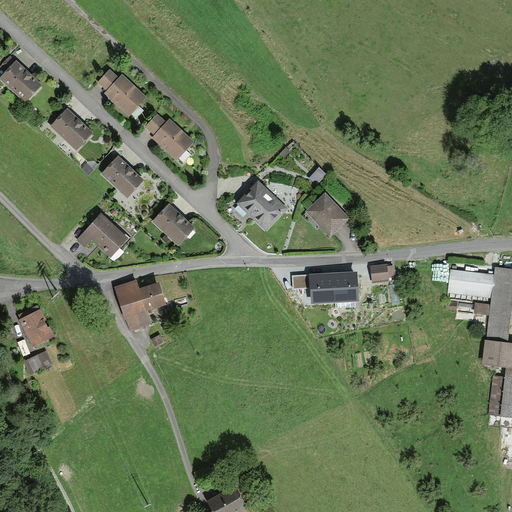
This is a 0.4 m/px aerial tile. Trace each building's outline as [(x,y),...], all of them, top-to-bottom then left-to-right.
[(18,59),(0,77),(0,78),(26,103),(44,83),(18,59)] [(111,71),(100,83),(107,90),(103,94),(130,118),(149,97),(124,75),(120,79),(111,71)] [(371,104),(360,130),(388,142),(399,117),(371,104)] [(68,108),(50,127),(76,151),(94,132),(68,108)] [(157,116),(148,126),(155,133),(152,137),(176,159),(193,140),(170,120),(166,124),(157,116)] [(120,155),(103,174),(128,198),(146,179),(120,155)] [(320,168),(310,178),(317,184),(327,174),(320,168)] [(260,182),(238,204),(266,231),(288,210),(260,182)] [(327,194),(308,212),(331,236),(350,218),(327,194)] [(170,206),(153,224),(179,248),(195,230),(170,206)] [(127,238),(102,215),(77,242),(85,250),(94,240),(111,256),(127,238)] [(388,265),(371,267),(373,280),(389,278),(388,265)] [(497,275),(450,269),(447,294),(490,299),(489,302),(475,301),(474,313),(490,315),(484,365),(505,367),(504,374),(493,373),(488,412),(511,414),(511,343),(511,344),(511,334),(511,269),(498,268),(497,275)] [(358,275),(310,277),(312,307),(359,305),(358,275)] [(136,282),(115,289),(128,330),(151,323),(148,314),(166,308),(159,285),(140,291),(136,282)] [(42,306),(19,317),(33,345),(55,334),(42,306)] [(25,359),(31,373),(53,364),(48,350),(25,359)] [(239,487),(210,502),(215,511),(244,511),(250,509),(239,487)]
